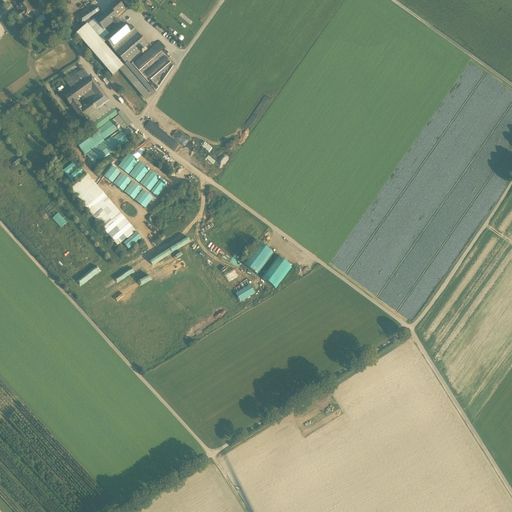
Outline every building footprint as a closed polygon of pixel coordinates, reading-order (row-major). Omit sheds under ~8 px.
[(26,2),(17,8),(20,13),(15,16),(18,21),(23,18),(24,17),(33,11),(26,2)] [(109,10),(111,11),(117,18),(125,11),(118,2),(109,10)] [(95,21),(96,23),(102,18),(96,8),(77,20),(81,26),(80,26),(83,30),(87,26),(95,21)] [(118,19),(117,18),(111,11),(108,13),(115,22),(118,19)] [(108,13),(102,18),(96,23),(103,31),(112,24),(115,22),(108,13)] [(95,21),(87,26),(102,43),(105,41),(104,40),(108,37),(103,31),(96,23),(95,21)] [(105,41),(112,49),(130,33),(127,29),(120,22),(115,27),(117,29),(108,37),(104,40),(105,41)] [(123,67),(102,43),(87,26),(83,30),(77,35),(112,76),(119,70),(120,70),(123,67)] [(131,26),(127,29),(130,33),(112,49),(125,65),(128,62),(148,45),(131,26)] [(153,91),(128,62),(125,65),(150,93),(153,91)] [(124,66),(123,67),(148,95),(149,94),(124,66)] [(144,98),(148,95),(123,67),(120,70),(144,98)] [(71,88),(73,92),(90,79),(83,70),(66,82),(71,88)] [(144,98),(120,70),(119,70),(144,99),(144,98)] [(78,100),(83,96),(98,86),(92,78),(90,79),(73,92),(72,92),(78,100)] [(104,93),(98,86),(83,96),(89,104),(90,103),(104,93)] [(70,106),(76,101),(78,100),(72,92),(69,94),(65,98),(64,98),(70,106)] [(104,93),(90,103),(96,111),(110,101),(104,93)] [(82,109),(76,101),(70,106),(82,122),(88,118),(89,118),(88,117),(82,109)] [(115,108),(110,101),(96,111),(88,117),(89,118),(88,118),(93,125),(114,109),(115,108)] [(88,117),(96,111),(90,103),(89,104),(82,109),(88,117)] [(118,114),(114,109),(93,125),(95,128),(111,117),(112,118),(118,114)] [(112,122),(115,125),(118,130),(120,133),(121,132),(132,124),(121,111),(118,114),(119,116),(112,122)] [(110,120),(112,118),(111,117),(95,128),(96,130),(110,120)] [(93,125),(88,118),(82,122),(75,128),(80,134),(93,125)] [(115,125),(112,122),(110,120),(96,130),(100,136),(115,125)] [(83,155),(118,130),(115,125),(100,136),(81,150),(80,151),(83,155)] [(100,136),(96,130),(77,144),(81,150),(100,136)] [(125,137),(121,132),(120,133),(104,145),(107,150),(125,137)] [(125,137),(107,150),(110,154),(128,141),(125,137)] [(110,155),(102,144),(87,155),(94,166),(110,155)] [(137,160),(129,154),(118,167),(128,175),(137,164),(136,162),(137,160)] [(49,157),(47,160),(52,164),(57,158),(54,156),(51,159),(49,157)] [(79,166),(75,162),(63,172),(66,176),(79,166)] [(148,169),(140,162),(129,176),(139,183),(148,172),(147,171),(148,169)] [(120,173),(112,166),(104,177),(112,183),(120,173)] [(85,174),(80,168),(68,178),(73,184),(85,174)] [(159,177),(150,170),(140,184),(150,192),(159,180),(157,179),(159,177)] [(131,181),(121,174),(113,184),(123,192),(131,181)] [(117,246),(126,239),(127,239),(135,232),(87,175),(70,190),(117,246)] [(166,182),(161,179),(151,193),(157,197),(166,185),(166,182)] [(142,190),(132,182),(124,193),(134,200),(142,190)] [(153,198),(143,190),(135,201),(145,208),(153,198)] [(58,214),(52,219),(61,228),(67,223),(58,214)] [(141,238),(137,233),(123,244),(128,249),(141,238)] [(273,254),(259,243),(243,265),(257,275),(273,254)] [(291,268),(278,257),(261,279),(275,289),(291,268)] [(234,270),(225,276),(229,283),(239,277),(234,270)] [(163,297),(165,300),(181,290),(178,286),(163,297)] [(250,286),(235,294),(240,302),(255,294),(250,286)] [(193,307),(175,318),(178,321),(196,310),(193,307)]
